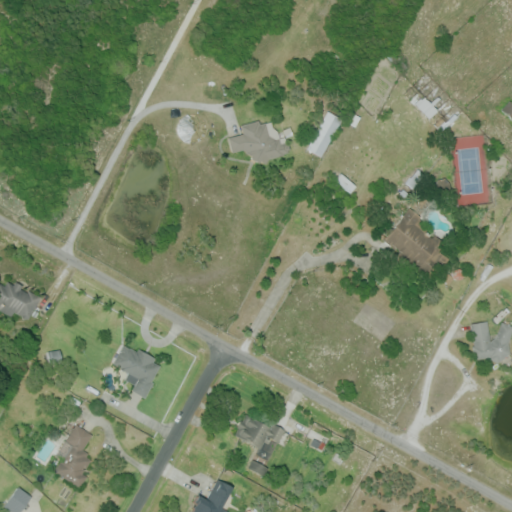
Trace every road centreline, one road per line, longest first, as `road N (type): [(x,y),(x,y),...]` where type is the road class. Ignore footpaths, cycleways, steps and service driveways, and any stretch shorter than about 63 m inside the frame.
road 1 (residential): [(511,506),(0,221)]
road 2 (residential): [(225,347),(134,511)]
